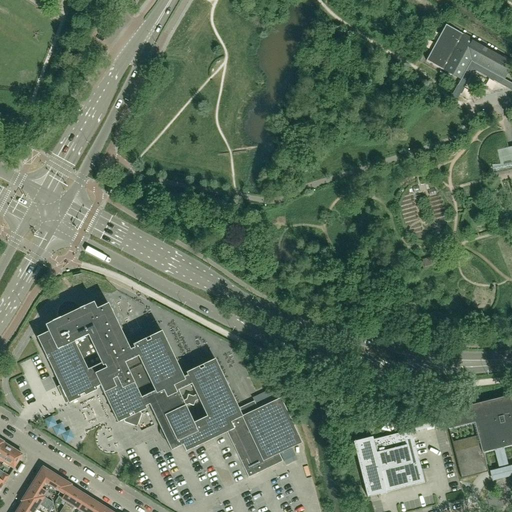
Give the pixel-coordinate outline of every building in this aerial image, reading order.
[(511,61),(456,31),(446,25),(426,61),(436,67),(460,80),(468,66),(473,68),(475,64),(504,80),(511,65),(511,61)] [(511,123),(503,132),(500,132),(498,133),(495,134),(493,134),(492,135),(490,137),(489,137),(487,139),(485,141),(484,142),(483,143),(483,144),(482,146),(481,148),(480,149),(480,150),(479,152),(479,153),(479,155),(479,157),(479,158),(479,159),(479,160),(479,162),(479,164),(480,166),(481,168),(482,169),(482,170),(483,172),(485,173),(486,174),(487,175),(494,177),(511,172),(511,123)] [(248,477),(253,475),(282,461),(279,454),(280,453),(291,448),(302,443),(280,398),(257,409),(254,401),(238,409),(215,359),(202,365),(203,368),(199,370),(198,367),(186,373),(187,375),(183,377),(182,375),(161,331),(149,337),(150,340),(146,342),(145,339),(132,345),(134,348),(130,350),(128,347),(108,303),(96,309),(93,302),(81,308),(80,309),(78,306),(76,304),(73,303),(70,302),(67,302),(64,303),(61,305),(59,307),(58,310),(57,313),(58,316),(58,319),(56,319),(49,323),(45,325),(48,332),(37,337),(37,338),(60,386),(66,398),(68,404),(69,403),(79,398),(81,398),(79,395),(83,394),(85,396),(97,390),(96,387),(100,386),(117,423),(123,420),(124,422),(134,426),(138,424),(141,414),(140,412),(146,409),(145,406),(149,404),(160,428),(166,441),(169,446),(171,450),(179,446),(182,445),(185,452),(190,450),(190,449),(227,432),(229,431),(241,455),(238,456),(248,477)] [(511,394),(444,412),(446,421),(461,478),(488,472),(488,471),(483,453),(494,450),(499,449),(504,448),(511,445),(511,394)] [(54,418),(44,422),(48,431),(52,430),(57,439),(62,437),(67,446),(75,441),(72,432),(67,434),(63,425),(58,427),(54,418)] [(386,494),(386,493),(424,483),(411,431),(373,440),(372,437),(353,442),(367,498),(380,495),(380,496),(381,496),(380,495),(386,494)] [(0,460),(4,463),(13,449),(3,443),(0,447),(0,460)] [(291,448),(280,453),(284,462),(295,456),(291,448)] [(503,465),(508,464),(504,448),(499,449),(494,450),(498,466),(503,465)] [(23,455),(13,449),(4,463),(14,469),(23,455)] [(498,466),(489,469),(492,479),(506,475),(511,473),(511,463),(508,464),(503,465),(498,466)] [(51,487),(57,477),(45,469),(42,470),(33,484),(46,492),(47,493),(51,487)] [(0,470),(0,480),(5,483),(8,478),(10,476),(5,473),(0,470)] [(62,500),(70,487),(71,486),(57,477),(51,487),(60,492),(57,496),(59,497),(55,502),(59,505),(62,500)] [(43,497),(46,492),(33,484),(28,492),(52,508),(54,504),(43,497)] [(66,511),(79,492),(70,487),(62,500),(67,503),(60,511),(66,511)] [(52,508),(28,492),(22,501),(35,509),(38,505),(49,511),(52,508)] [(79,511),(87,498),(79,492),(66,511),(71,511),(74,508),(79,511)] [(89,511),(96,503),(87,498),(79,511),(81,511),(89,511)] [(35,511),(36,510),(35,509),(22,501),(23,502),(18,510),(20,511),(35,511)] [(101,511),(104,508),(96,503),(89,511),(101,511)]
